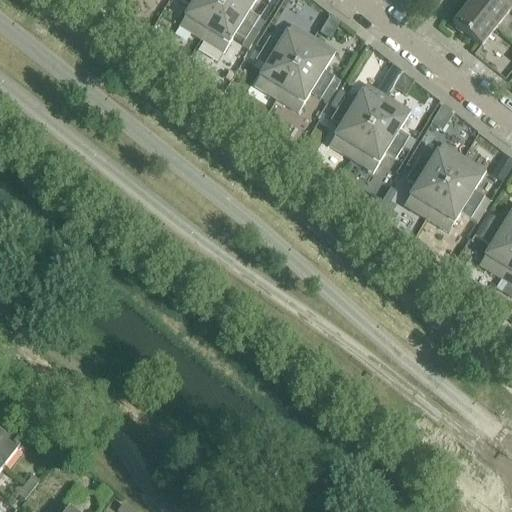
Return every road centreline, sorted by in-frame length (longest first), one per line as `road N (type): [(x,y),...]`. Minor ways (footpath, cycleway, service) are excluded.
road 1 (secondary): [(511,446),(0,24)]
road 2 (secondary): [(0,80),(511,480)]
road 3 (residential): [(511,129),(352,0)]
